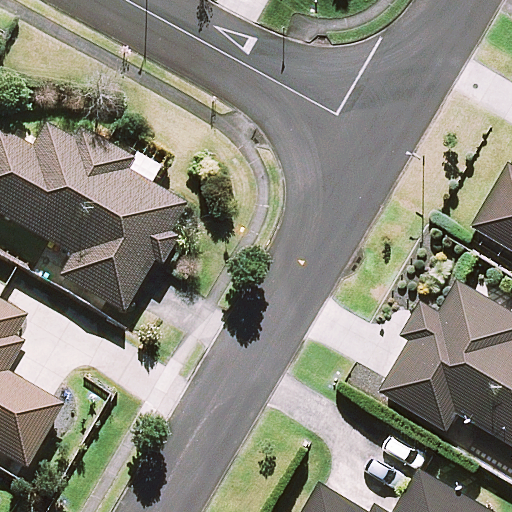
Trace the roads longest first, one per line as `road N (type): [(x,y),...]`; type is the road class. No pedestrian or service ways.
road 1 (residential): [(159,511),(378,138)]
road 2 (residential): [(116,0),(378,138)]
road 3 (residential): [(378,138),(458,0)]
